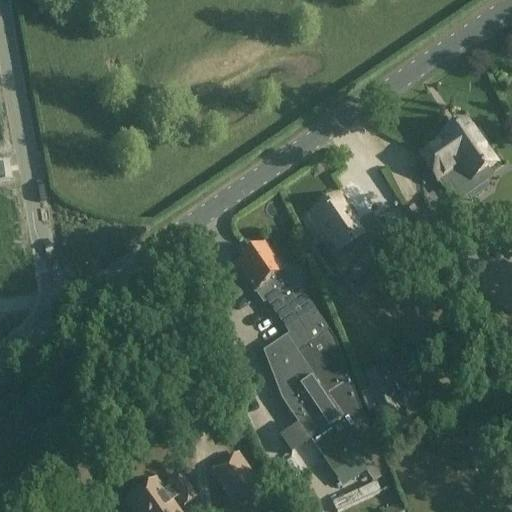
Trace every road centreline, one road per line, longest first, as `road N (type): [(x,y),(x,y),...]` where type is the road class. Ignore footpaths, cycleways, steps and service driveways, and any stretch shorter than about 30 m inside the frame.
road 1 (unclassified): [(56,315),(511,2)]
road 2 (unclassified): [(56,315),(0,0)]
